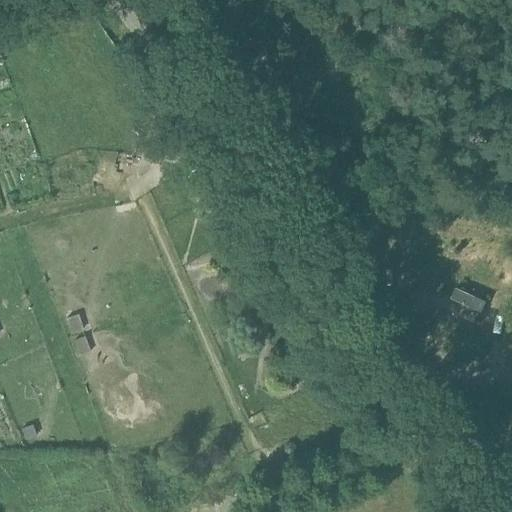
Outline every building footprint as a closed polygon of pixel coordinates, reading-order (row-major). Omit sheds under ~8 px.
[(224,246),(227,244),(242,234),(223,206),(205,218),(224,246)] [(272,311),(288,301),(242,234),(227,244),(272,311)] [(453,318),(496,341),(510,316),(467,293),(453,318)] [(449,386),(492,409),(505,384),(462,361),(449,386)] [(22,427),(26,439),(37,435),(33,423),(22,427)]
